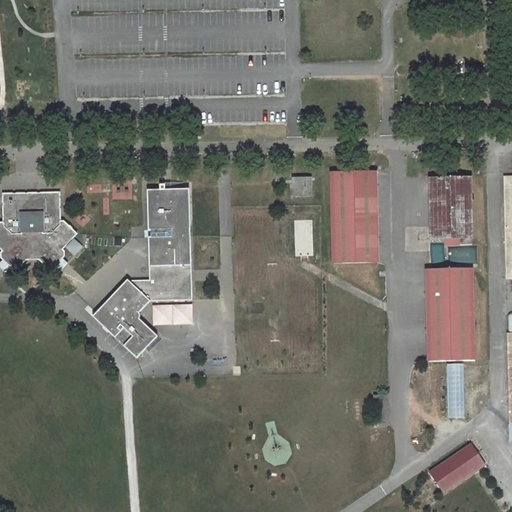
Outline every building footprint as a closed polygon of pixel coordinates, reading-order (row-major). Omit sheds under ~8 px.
[(163,158),(148,159),(148,167),(163,167),(163,158)] [(379,262),(378,172),(332,173),(332,204),(333,262),(377,262),(379,262)] [(313,196),(312,177),(294,178),(294,197),(313,196)] [(472,245),(471,178),(430,179),(431,238),(460,238),(460,245),(472,245)] [(128,279),(97,312),(102,317),(105,317),(114,326),(109,331),(111,333),(129,350),(137,358),(158,336),(137,315),(151,301),(193,300),(191,236),(190,189),(169,189),(148,190),(149,230),(152,230),(152,237),(149,237),(150,280),(129,280),(128,279)] [(61,221),(60,192),(3,193),(3,222),(0,221),(0,247),(3,250),(1,252),(1,259),(3,260),(0,263),(0,265),(8,271),(10,268),(19,269),(28,260),(39,259),(48,268),(53,268),(55,266),(59,270),(67,262),(63,258),(65,256),(65,254),(65,252),(63,250),(68,246),(70,247),(74,241),(73,240),(75,239),(79,234),(78,233),(64,221),(61,221)] [(474,359),(473,269),(426,270),(428,360),(474,359)] [(97,312),(93,315),(109,331),(114,326),(105,317),(102,317),(97,312)] [(465,418),(464,364),(446,364),(447,419),(465,418)] [(389,426),(389,395),(375,396),(375,426),(389,426)] [(487,467),(470,444),(430,472),(444,493),(475,472),(477,475),(487,467)]
